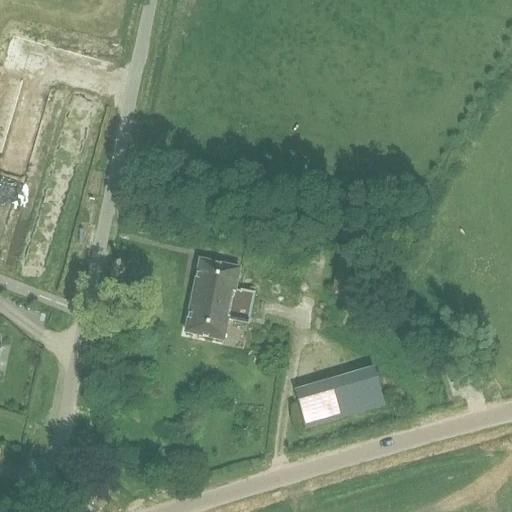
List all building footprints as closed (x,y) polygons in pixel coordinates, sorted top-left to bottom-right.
[(9,101),(34,104),(36,88),(11,85),(9,101)] [(66,100),(60,125),(80,130),(86,104),(66,100)] [(54,135),(50,159),(68,162),(71,138),(54,135)] [(42,203),(60,204),(62,161),(44,161),(42,203)] [(30,218),(20,259),(40,264),(49,223),(30,218)] [(355,296),(363,260),(340,254),(331,290),(355,296)] [(185,332),(222,340),(227,318),(245,322),(251,295),(233,291),(238,267),(200,260),(185,332)] [(290,384),(298,421),(379,403),(370,366),(290,384)] [(179,401),(213,414),(225,382),(191,369),(179,401)] [(458,381),(455,369),(447,371),(450,383),(458,381)]
